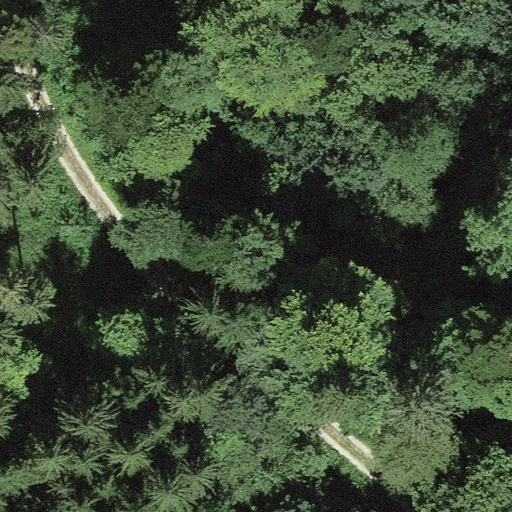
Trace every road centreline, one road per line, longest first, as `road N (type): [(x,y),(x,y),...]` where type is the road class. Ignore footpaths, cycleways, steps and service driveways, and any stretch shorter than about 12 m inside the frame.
road 1 (track): [(285,390),(206,312),(95,172),(12,0)]
road 2 (track): [(206,312),(93,314),(0,280)]
road 3 (track): [(426,511),(285,390)]
